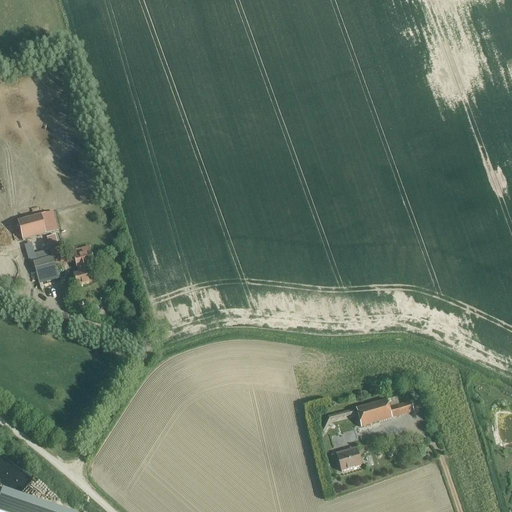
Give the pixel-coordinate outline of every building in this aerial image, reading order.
[(22,241),(58,231),(52,212),(17,222),(22,241)] [(50,252),(59,250),(55,236),(46,238),(50,252)] [(33,242),(26,244),(29,261),(37,259),(33,242)] [(73,258),(76,269),(78,268),(80,274),(73,276),(76,287),(94,282),(90,271),(88,265),(94,263),(89,247),(74,252),(76,257),(73,258)] [(39,285),(58,279),(52,258),(33,263),(39,285)] [(397,405),(395,398),(355,409),(360,428),(413,413),(409,402),(397,405)] [(353,415),(352,410),(325,417),(318,432),(323,434),(329,422),(353,415)] [(340,472),(360,467),(355,451),(336,457),(340,472)] [(31,511),(0,502),(0,511),(31,511)]
